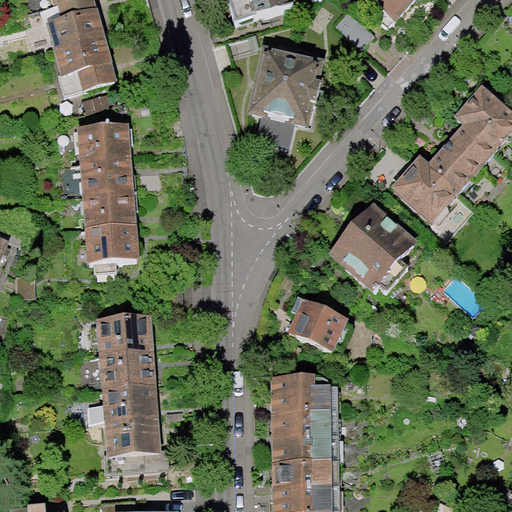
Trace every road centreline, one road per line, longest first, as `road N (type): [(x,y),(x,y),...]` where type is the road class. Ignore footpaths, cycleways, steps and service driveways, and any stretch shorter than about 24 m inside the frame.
road 1 (residential): [(490,0),(230,278)]
road 2 (residential): [(170,0),(215,170),(230,278)]
road 3 (residential): [(230,278),(229,511)]
